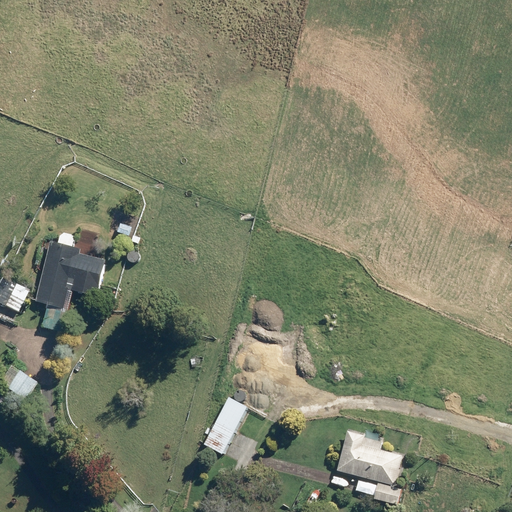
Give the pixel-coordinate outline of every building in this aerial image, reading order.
[(120,234),(134,238),(132,243),(140,245),(142,238),(135,235),(140,219),(126,215),(120,234)] [(106,257),(78,251),(79,246),(51,240),(38,301),(66,307),(70,288),(98,294),(106,257)] [(18,282),(3,275),(0,280),(0,299),(7,303),(18,282)] [(64,346),(84,345),(84,336),(63,337),(64,346)] [(12,389),(29,400),(42,382),(25,370),(12,389)] [(0,386),(0,410),(13,398),(10,394),(8,395),(0,386)] [(279,390),(275,389),(273,392),(259,386),(256,393),(274,402),(279,390)] [(249,405),(230,395),(205,443),(224,453),(249,405)] [(338,468),(378,479),(373,497),(399,505),(404,487),(395,485),(404,452),(383,446),(385,436),(350,426),(338,468)]
